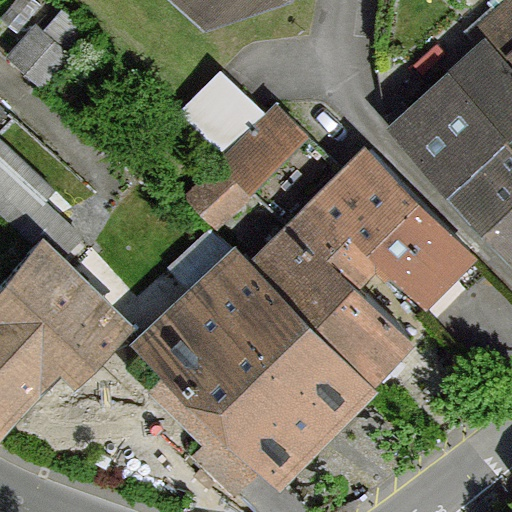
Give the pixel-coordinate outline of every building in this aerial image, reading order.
[(263,0),(188,0),(229,37),(263,0)] [(473,57),(397,128),(454,189),(509,133),(511,130),(511,51),(491,75),(473,57)] [(273,112),(226,70),(184,113),(229,153),(273,112)] [(280,104),(273,112),(229,153),(223,159),(251,185),(307,132),(280,104)] [(69,195),(0,128),(0,197),(33,229),(69,195)] [(511,136),(509,133),(454,189),(511,252),(511,136)] [(373,149),(313,208),(373,267),(385,256),(427,297),(472,249),(373,149)] [(251,185),(223,159),(187,194),(192,200),(217,228),(255,193),(251,185)] [(293,226),(254,263),(372,379),(413,335),(358,281),(373,267),(313,208),(293,226)] [(42,241),(0,289),(0,427),(63,359),(80,373),(134,329),(42,241)] [(245,255),(146,345),(172,370),(265,461),(278,474),(372,379),(254,263),(245,255)] [(496,325),(478,308),(457,330),(474,346),(496,325)] [(265,461),(172,370),(156,386),(212,441),(200,452),(210,462),(237,488),(265,461)]
